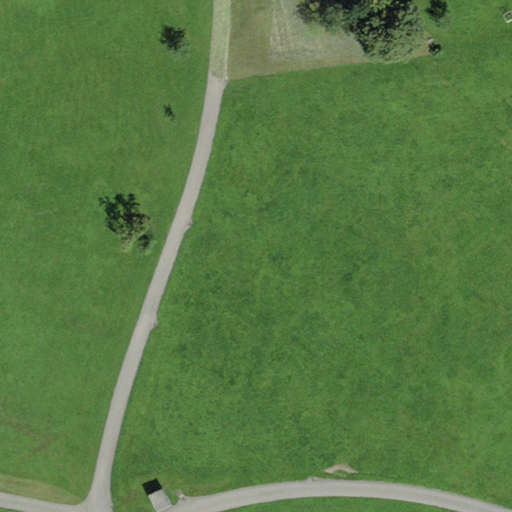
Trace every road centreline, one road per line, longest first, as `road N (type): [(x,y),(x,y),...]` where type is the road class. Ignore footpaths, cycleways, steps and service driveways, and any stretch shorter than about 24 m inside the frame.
road 1 (track): [(110,511),(102,470),(122,381),(197,183),(224,0)]
road 2 (track): [(189,511),(312,482),(403,489),(482,511)]
